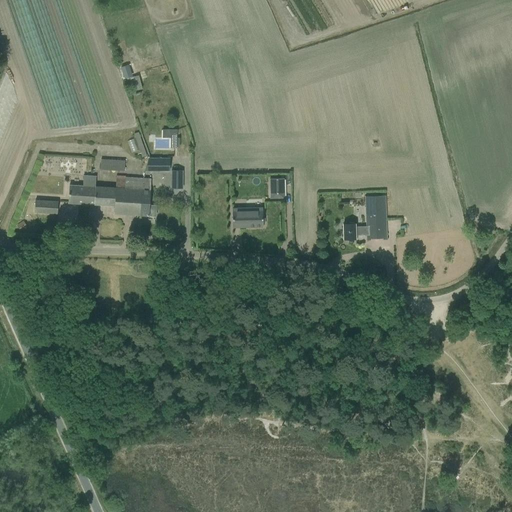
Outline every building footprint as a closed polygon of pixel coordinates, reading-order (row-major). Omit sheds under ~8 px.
[(511,64),(447,79),(454,107),(511,94),(511,64)] [(132,76),(128,65),(121,67),(125,79),(132,76)] [(142,156),(147,154),(138,133),(134,134),(142,156)] [(173,148),(182,148),(182,139),(172,139),(173,148)] [(149,158),(146,171),(169,171),(169,158),(149,158)] [(123,171),(124,161),(101,159),(100,169),(123,171)] [(170,188),(183,188),(182,171),(170,171),(170,188)] [(509,182),(500,183),(500,189),(511,188),(511,173),(508,173),(509,182)] [(117,189),(115,206),(114,206),(114,214),(149,216),(155,216),(156,206),(149,206),(151,180),(126,178),(126,176),(116,175),(115,189),(117,189)] [(68,203),(88,204),(94,205),(95,187),(96,177),(83,176),(83,185),(69,185),(68,193),(68,203)] [(284,178),(269,179),(270,199),(285,198),(284,178)] [(95,187),(94,205),(114,206),(115,206),(117,189),(115,189),(95,187)] [(355,225),(343,225),(343,230),(343,240),(355,239),(355,236),(366,235),(366,239),(387,238),(387,225),(386,220),(386,197),(366,197),(367,227),(356,228),(355,225)] [(35,200),(35,213),(57,214),(58,201),(35,200)] [(253,227),(262,227),(262,225),(264,225),(264,219),(262,219),(262,217),(262,209),(232,209),(233,228),(249,227),(249,226),(253,226),(253,227)] [(23,220),(18,224),(22,230),(28,226),(23,220)]
